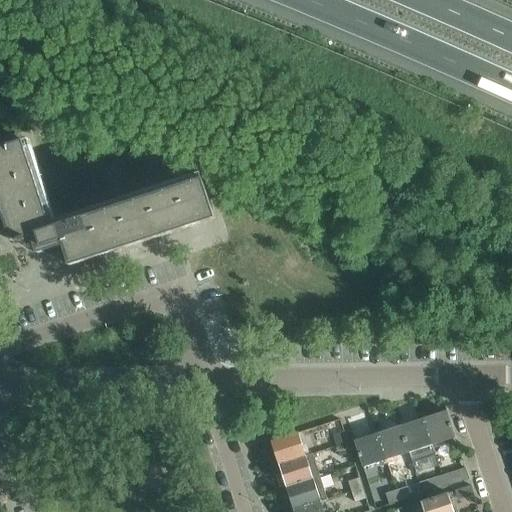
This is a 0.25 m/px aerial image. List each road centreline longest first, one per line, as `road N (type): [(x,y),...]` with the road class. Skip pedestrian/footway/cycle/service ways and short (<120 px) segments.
road 1 (unclassified): [(201,375),(465,380)]
road 2 (motorway): [(304,0),(511,90)]
road 3 (unclassified): [(201,375),(31,380),(0,366)]
road 4 (unclassified): [(0,346),(175,294)]
road 5 (residential): [(244,511),(201,375)]
road 6 (residential): [(507,511),(465,380)]
